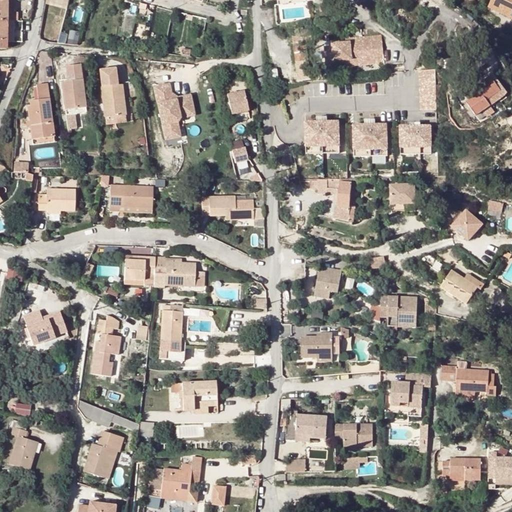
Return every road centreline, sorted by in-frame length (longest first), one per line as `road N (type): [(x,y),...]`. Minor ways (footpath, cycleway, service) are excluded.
road 1 (residential): [(266,511),(275,363),(267,111)]
road 2 (residential): [(0,251),(108,234),(196,240)]
road 3 (residential): [(411,97),(308,104),(289,132),(267,111)]
road 4 (residential): [(37,0),(0,114)]
